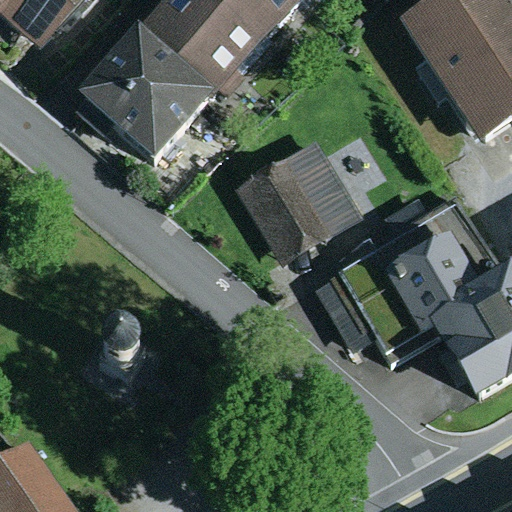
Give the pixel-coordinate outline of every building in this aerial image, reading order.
[(0,0),(0,22),(42,62),(100,0),(0,0)] [(175,0),(139,45),(218,112),(261,59),(317,0),(175,0)] [(511,4),(509,0),(457,0),(400,37),(479,160),(511,138),(511,4)] [(218,112),(139,45),(79,114),(158,182),(218,112)] [(317,150),(236,199),(283,276),(364,228),(317,150)] [(461,208),(332,285),(385,374),(431,346),(477,423),(511,402),(511,281),(508,284),(461,208)] [(130,400),(136,397),(140,391),(142,384),(142,377),(139,371),(135,365),(128,362),(121,361),(115,362),(109,366),(105,370),(102,376),(102,382),(103,389),(106,394),(111,399),(117,401),(123,402),(130,400)] [(69,511),(31,456),(0,477),(0,511),(69,511)]
